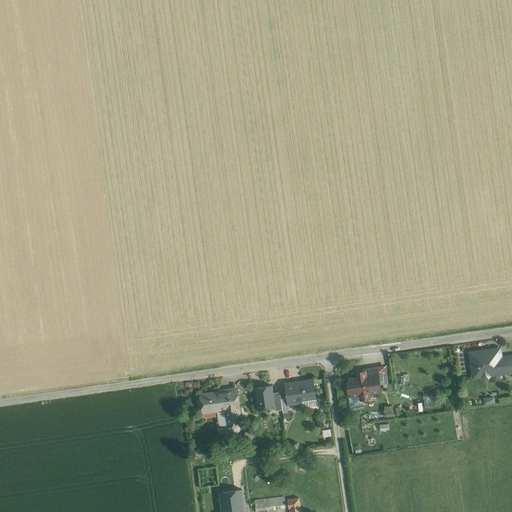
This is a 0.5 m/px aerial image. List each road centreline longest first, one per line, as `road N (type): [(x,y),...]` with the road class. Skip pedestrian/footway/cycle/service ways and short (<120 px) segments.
road 1 (residential): [(325,356),(511,330)]
road 2 (track): [(0,403),(177,377)]
road 3 (residential): [(347,511),(325,356)]
road 4 (residential): [(177,377),(325,356)]
